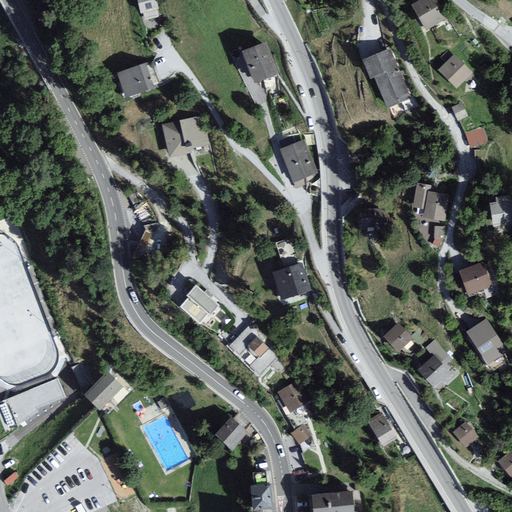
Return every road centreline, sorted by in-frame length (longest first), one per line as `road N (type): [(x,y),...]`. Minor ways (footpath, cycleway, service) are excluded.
road 1 (secondary): [(8,0),(101,170),(132,305),(155,334),(262,420),(278,455),(285,511)]
road 2 (tertiary): [(378,371),(338,283),(323,117),(275,0)]
road 3 (residential): [(373,0),(421,88),(457,134),(467,169),(442,270),(459,320)]
road 4 (residential): [(378,371),(402,378),(465,464),(511,491)]
road 5 (tertiary): [(465,511),(378,371)]
